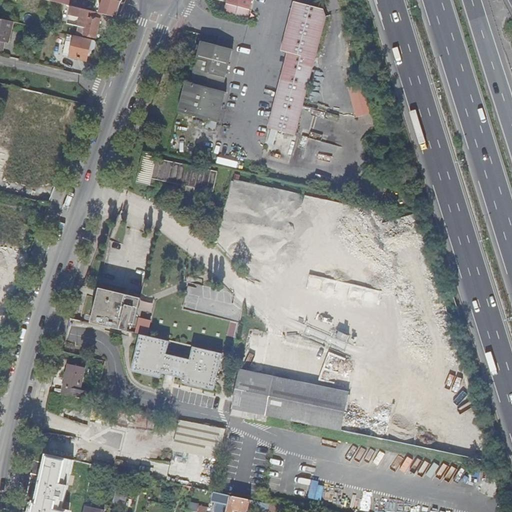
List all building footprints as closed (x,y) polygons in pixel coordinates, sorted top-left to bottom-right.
[(101,14),(116,18),(121,2),(114,0),(97,0),(97,3),(84,0),(70,0),(69,7),(71,7),(81,10),(101,14)] [(249,13),(252,0),(229,0),(227,7),(249,13)] [(323,12),(295,4),(282,53),(288,55),(269,130),(295,137),(326,19),(323,12)] [(101,14),(81,10),(71,7),(67,24),(79,28),(77,35),(96,39),(101,14)] [(7,44),(13,22),(0,19),(0,41),(3,43),(7,44)] [(94,50),(94,42),(75,37),(69,36),(64,57),(86,62),(89,51),(94,50)] [(232,51),(200,44),(190,85),(185,84),(177,114),(218,124),(226,94),(222,93),(232,51)] [(363,82),(349,86),(357,116),(371,112),(363,82)] [(39,105),(41,94),(24,90),(21,101),(39,105)] [(49,152),(52,153),(54,147),(10,136),(5,151),(12,153),(4,182),(30,189),(38,159),(23,156),(24,151),(48,156),(49,152)] [(170,163),(171,158),(158,155),(151,186),(163,189),(166,181),(197,188),(196,191),(202,192),(203,189),(215,192),(219,174),(170,163)] [(140,299),(99,289),(97,299),(92,319),(96,319),(94,325),(126,332),(128,323),(134,324),(140,299)] [(151,326),(152,320),(141,316),(139,322),(151,326)] [(423,344),(416,320),(403,323),(410,348),(423,344)] [(259,328),(239,323),(233,356),(252,361),(259,328)] [(168,342),(140,335),(131,372),(160,378),(161,374),(167,375),(173,377),(185,380),(184,384),(213,391),(222,355),(193,347),(192,352),(180,349),(167,346),(168,342)] [(63,394),(83,399),(85,392),(79,391),(84,369),(69,366),(63,394)] [(393,402),(249,372),(240,370),(230,416),(385,442),(393,402)] [(181,419),(175,449),(219,458),(225,427),(181,419)] [(469,460),(471,452),(461,449),(459,458),(469,460)] [(70,466),(49,461),(43,487),(64,492),(70,466)] [(125,505),(127,494),(117,492),(115,503),(125,505)] [(226,511),(230,496),(219,493),(217,503),(215,511),(226,511)] [(249,500),(230,496),(226,511),(231,511),(232,507),(247,511),(249,500)] [(249,500),(247,511),(252,511),(267,511),(269,504),(249,500)] [(196,511),(198,511),(205,511),(206,508),(197,505),(197,504),(189,503),(188,507),(196,509),(196,511)]
